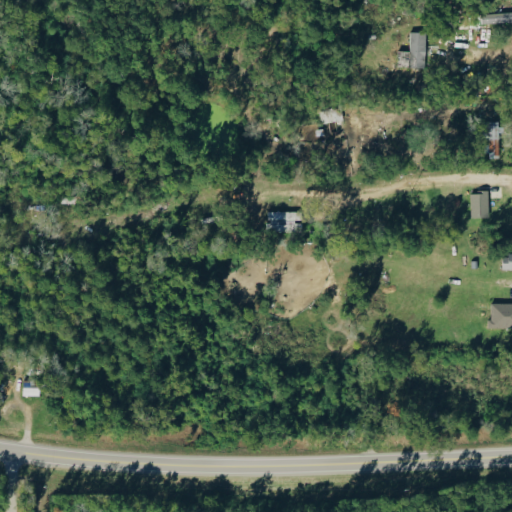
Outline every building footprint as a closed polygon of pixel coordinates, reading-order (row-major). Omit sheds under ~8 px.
[(511,22),(511,12),(481,14),(481,23),(511,22)] [(397,67),(425,68),(426,33),(410,32),(409,51),(397,51),(397,67)] [(498,122),(481,122),(482,143),(486,142),(486,159),(499,158),(498,122)] [(485,189),(475,190),(475,191),(467,192),(468,216),(486,215),(485,189)] [(267,232),(298,232),(298,221),(301,221),(302,213),(268,212),(267,232)] [(511,252),(505,252),(505,255),(499,255),(499,268),(511,268),(511,252)] [(511,304),(490,304),(489,328),(511,328),(511,304)] [(22,396),(38,397),(39,386),(31,386),(31,388),(22,387),(22,396)]
